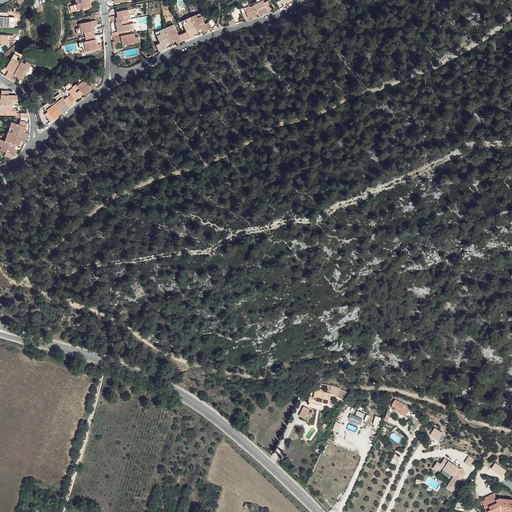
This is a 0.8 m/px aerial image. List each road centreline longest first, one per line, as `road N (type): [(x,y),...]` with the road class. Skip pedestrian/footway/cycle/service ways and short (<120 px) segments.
road 1 (track): [(511,431),(395,389),(235,372),(150,343),(93,305),(25,284),(101,203),(461,53),(511,12)]
road 2 (primary): [(0,330),(67,347),(191,399),(321,511)]
road 3 (residential): [(303,0),(113,85)]
road 4 (unknown): [(69,490),(108,363)]
